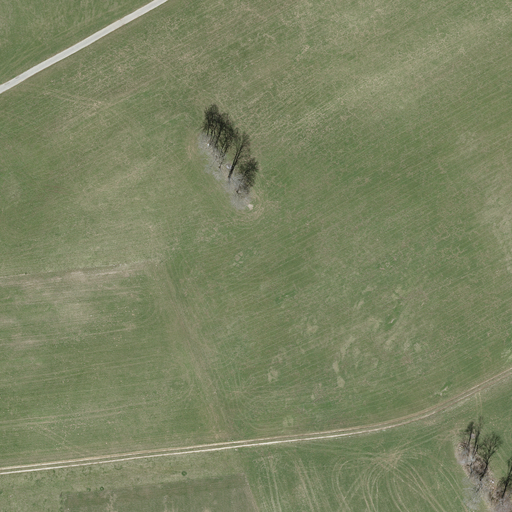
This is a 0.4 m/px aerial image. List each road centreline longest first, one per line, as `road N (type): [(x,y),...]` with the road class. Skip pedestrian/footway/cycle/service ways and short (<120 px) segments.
road 1 (track): [(0,471),(403,423),(511,374)]
road 2 (unclassified): [(0,89),(163,0)]
